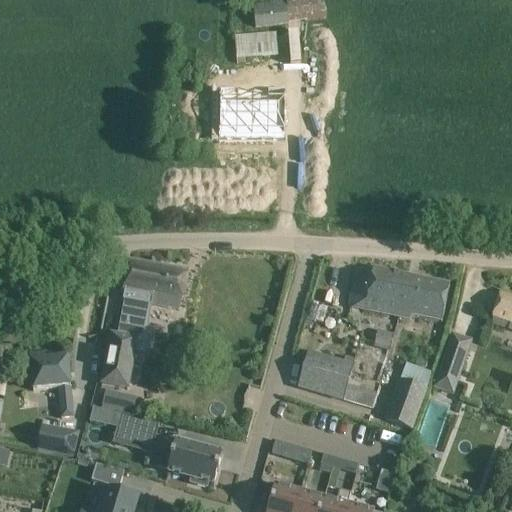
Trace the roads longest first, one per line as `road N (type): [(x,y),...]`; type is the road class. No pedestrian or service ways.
road 1 (residential): [(314,242),(114,241),(0,253)]
road 2 (residential): [(314,242),(238,511)]
road 3 (residential): [(511,257),(314,242)]
